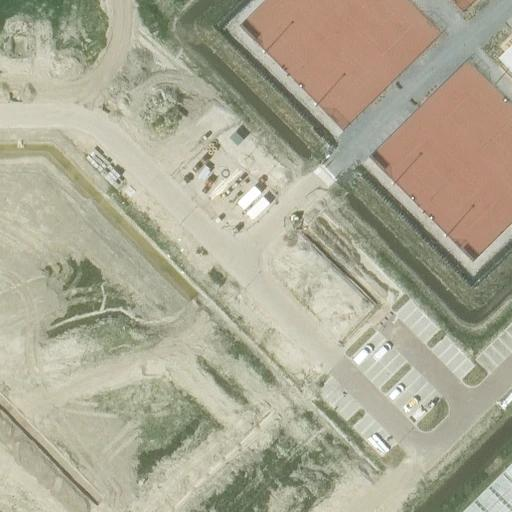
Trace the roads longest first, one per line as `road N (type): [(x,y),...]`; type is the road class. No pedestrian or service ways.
road 1 (residential): [(0,119),(72,120),(101,133),(330,365)]
road 2 (residential): [(97,511),(12,428),(0,427)]
